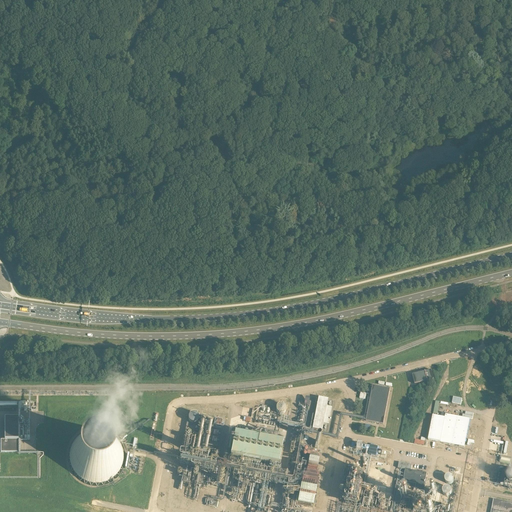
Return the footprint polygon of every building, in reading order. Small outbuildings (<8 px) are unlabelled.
[(415,384),(434,380),(431,370),(412,375),(415,384)] [(470,380),(467,401),(477,402),(477,397),(486,398),(488,382),(470,380)] [(366,421),(383,425),(390,389),(372,386),(366,421)] [(312,429),(322,431),(323,424),(328,425),(332,408),(326,407),(328,400),(318,398),(312,429)] [(277,406),(276,412),(280,412),(280,415),(284,415),(285,407),(277,406)] [(428,440),(464,447),(469,419),(445,415),(445,418),(433,416),(428,440)] [(5,418),(5,440),(18,440),(18,418),(5,418)] [(98,433),(96,432),(94,433),(93,433),(91,433),(89,433),(88,434),(86,435),(85,435),(83,436),(82,437),(80,438),(79,439),(78,441),(77,441),(77,442),(76,443),(75,444),(74,446),(73,447),(73,448),(73,449),(72,450),(72,451),(72,452),(72,453),(71,455),(71,456),(71,458),(71,460),(72,461),(72,462),(72,463),(72,465),(73,466),(74,468),(74,470),(75,471),(76,473),(77,474),(78,475),(79,476),(80,477),(82,478),(83,478),(84,479),(86,480),(87,481),(89,481),(91,482),(92,482),(94,482),(96,482),(97,482),(99,482),(100,482),(102,482),(103,481),(105,481),(107,480),(108,479),(109,479),(110,478),(112,477),(113,476),(114,475),(115,474),(116,473),(117,471),(118,471),(118,469),(119,467),(120,466),(120,465),(120,464),(121,463),(121,462),(121,460),(121,459),(121,457),(121,456),(121,455),(121,453),(120,451),(120,450),(119,448),(119,446),(118,446),(117,444),(117,443),(116,443),(116,442),(115,441),(114,440),(114,439),(113,439),(112,438),(111,437),(110,437),(109,436),(108,435),(106,435),(105,434),(103,433),(101,433),(100,433),(98,433)] [(230,457),(278,466),(282,444),(235,435),(230,457)] [(1,440),(1,452),(18,452),(18,440),(5,440),(1,440)] [(369,456),(377,457),(379,448),(375,447),(375,446),(371,446),(371,448),(352,444),(352,448),(370,451),(369,456)] [(298,501),(313,503),(318,472),(317,472),(320,455),(308,453),(305,470),(303,470),(298,501)] [(500,463),(510,465),(511,458),(502,456),(500,463)] [(403,483),(410,484),(409,487),(424,490),(427,474),(411,471),(412,465),(399,463),(398,469),(405,470),(403,483)] [(511,470),(504,469),(501,486),(511,488),(511,470)] [(358,507),(365,474),(351,471),(345,504),(358,507)] [(454,481),(448,477),(444,483),(450,487),(454,481)] [(446,489),(443,495),(448,498),(452,493),(446,489)] [(216,508),(218,501),(207,499),(206,506),(216,508)] [(490,511),(511,511),(511,503),(493,500),(490,511)]
